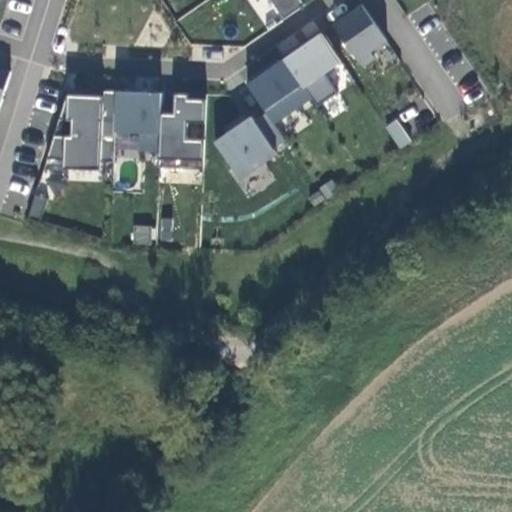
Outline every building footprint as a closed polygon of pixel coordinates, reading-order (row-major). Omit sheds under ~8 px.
[(266,0),(247,0),(269,28),(281,19),(266,0)] [(270,0),(285,20),(306,5),(302,0),(270,0)] [(388,41),(363,5),(334,25),(363,67),(375,59),(371,53),(388,41)] [(342,63),(322,34),(285,60),(305,88),(342,63)] [(305,88),(285,60),(248,85),(267,113),(275,124),(312,99),(305,88)] [(0,108),(11,73),(0,69),(0,108)] [(77,100),(78,90),(69,89),(66,99),(77,100)] [(77,100),(66,99),(48,159),(65,160),(102,162),(114,162),(116,132),(117,92),(78,90),(77,100)] [(117,92),(116,132),(141,133),(140,151),(160,152),(161,114),(162,94),(117,92)] [(206,123),(207,96),(176,95),(175,115),(161,114),(160,152),(159,168),(204,169),(205,141),(187,140),(188,122),(206,123)] [(275,124),(267,113),(255,122),(252,117),(215,142),(241,179),(277,154),(274,149),(286,141),(275,124)] [(396,118),(384,126),(400,150),(412,142),(396,118)] [(102,162),(65,160),(64,169),(101,171),(102,162)] [(172,218),(161,218),(159,240),(171,240),(172,218)] [(130,241),(148,245),(153,227),(134,223),(130,241)]
